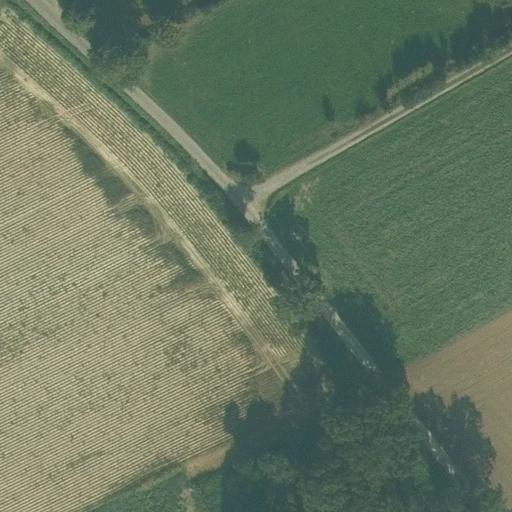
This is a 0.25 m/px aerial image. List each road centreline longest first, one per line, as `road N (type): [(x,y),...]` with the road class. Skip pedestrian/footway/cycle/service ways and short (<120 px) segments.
road 1 (residential): [(36,0),(194,147),(485,511)]
road 2 (track): [(241,202),(511,48)]
